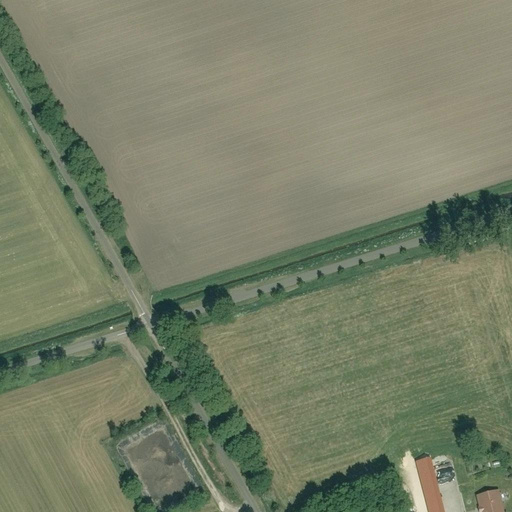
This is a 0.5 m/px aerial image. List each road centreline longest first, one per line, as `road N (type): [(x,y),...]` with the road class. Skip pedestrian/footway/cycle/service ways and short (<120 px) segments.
road 1 (unclassified): [(511,213),(150,328)]
road 2 (residential): [(0,64),(150,328)]
road 3 (residential): [(254,511),(150,328)]
road 4 (unclassified): [(150,328),(0,374)]
